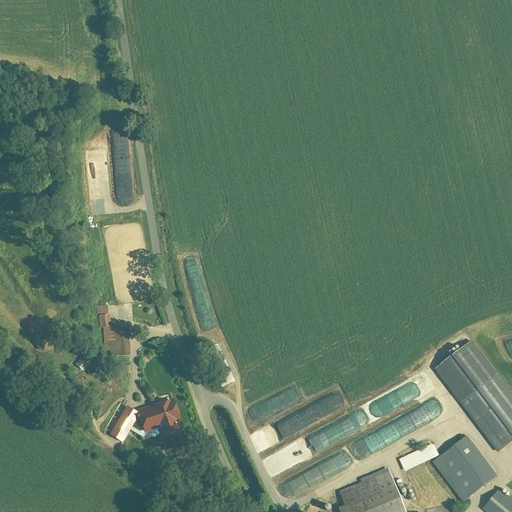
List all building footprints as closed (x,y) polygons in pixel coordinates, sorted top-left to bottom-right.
[(129,356),(129,328),(107,329),(107,356),(129,356)] [(230,341),(204,352),(220,389),(245,378),(230,341)] [(435,371),(495,453),(511,441),(511,401),(471,345),(435,371)] [(72,365),(81,373),(91,362),(82,354),(72,365)] [(103,433),(122,444),(130,430),(146,439),(161,435),(163,443),(176,440),(175,432),(183,430),(176,401),(139,410),(142,421),(136,419),(138,416),(119,406),(103,433)] [(466,441),(433,466),(461,502),(494,478),(466,441)] [(430,446),(399,461),(405,474),(436,459),(430,446)] [(341,511),(404,511),(387,471),(333,494),(341,511)] [(511,511),(511,500),(502,492),(486,510),(487,511),(511,511)]
